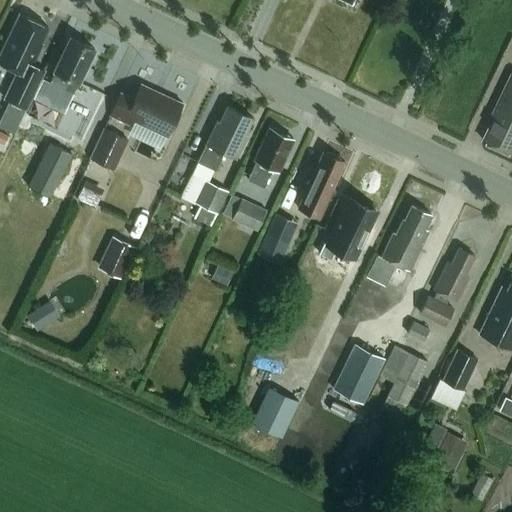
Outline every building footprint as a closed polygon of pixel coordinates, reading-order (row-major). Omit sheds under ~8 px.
[(4,99),(26,109),(44,71),(32,66),(42,45),(40,44),(48,28),(19,14),(0,53),(0,64),(17,72),(4,99)] [(78,83),(94,50),(69,38),(49,83),(65,90),(70,80),(78,83)] [(483,141),(511,155),(511,73),(493,113),(494,116),(495,116),(483,141)] [(182,104),(141,84),(133,101),(120,94),(109,116),(132,127),(135,122),(166,137),(182,104)] [(62,111),(41,101),(34,115),(55,126),(62,111)] [(228,192),(209,183),(224,153),(235,159),(247,136),(244,135),(252,119),(227,106),(219,122),(217,121),(180,197),(200,207),(195,219),(211,227),(228,192)] [(278,173),(286,156),(285,155),(293,139),(281,133),(280,131),(275,129),(273,129),(270,128),(263,143),(262,142),(253,161),(256,162),(247,180),(263,188),(272,170),(278,173)] [(102,129),(88,160),(113,172),(127,141),(102,129)] [(72,154),(49,142),(26,186),(49,198),(72,154)] [(319,218),(344,162),(335,158),(334,156),(328,153),(326,154),(322,153),(309,182),(298,209),(319,218)] [(334,231),(328,243),(324,242),(319,254),(331,259),(336,249),(354,257),(359,246),(361,247),(369,230),(367,229),(375,212),(348,199),(341,216),(339,215),(332,230),(334,231)] [(231,220),(256,232),(266,212),(241,200),(231,220)] [(424,229),(431,215),(411,206),(404,220),(402,219),(395,234),(393,233),(381,258),(376,255),(366,277),(385,286),(395,264),(408,271),(427,231),(424,229)] [(286,219),(274,214),(257,255),(268,260),(286,219)] [(137,249),(112,237),(97,269),(122,281),(137,249)] [(426,294),(417,313),(444,325),(454,307),(445,303),(448,297),(456,301),(468,278),(465,276),(475,257),(458,249),(451,264),(447,262),(433,290),(435,291),(432,297),(426,294)] [(225,286),(232,272),(217,265),(210,279),(225,286)] [(511,283),(510,283),(506,290),(501,287),(479,334),(511,350),(511,347),(511,283)] [(40,331),(61,314),(49,299),(28,316),(40,331)] [(418,411),(433,378),(421,372),(427,360),(393,344),(378,375),(392,382),(380,408),(398,417),(404,404),(418,411)] [(364,405),(385,360),(354,345),(333,390),(364,405)] [(456,350),(442,381),(463,390),(477,360),(456,350)] [(299,402),(268,387),(251,423),(282,437),(299,402)] [(371,422),(360,446),(378,454),(388,430),(371,422)] [(435,452),(445,430),(434,424),(423,446),(435,452)] [(451,473),(460,457),(439,447),(431,463),(451,473)] [(480,474),(469,495),(481,501),(492,480),(480,474)]
